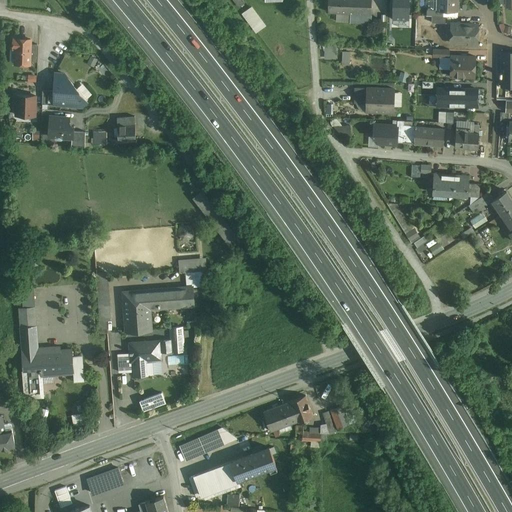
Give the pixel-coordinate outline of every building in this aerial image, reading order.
[(232,0),(238,9),(245,4),(242,0),(232,0)] [(371,0),(328,0),(328,13),(350,14),(372,15),(371,0)] [(392,0),(393,19),(409,19),(409,0),(392,0)] [(437,0),(438,10),(458,11),(458,0),(437,0)] [(251,7),(242,14),(257,33),(266,26),(251,7)] [(372,15),(350,14),(350,23),(371,24),(372,15)] [(464,23),(451,23),(451,33),(454,33),(454,43),(469,43),(471,45),(475,46),(477,43),(478,26),(468,26),(464,23)] [(31,39),(14,38),(14,48),(17,48),(16,63),(30,64),(30,62),(30,44),(31,39)] [(37,44),(30,44),(30,62),(38,62),(38,45),(37,44)] [(324,46),(324,60),(335,60),(336,46),(324,46)] [(449,50),(434,49),(434,57),(449,57),(449,50)] [(342,63),(350,64),(351,53),(342,52),(342,63)] [(511,53),(504,53),(504,64),(502,64),(502,73),(499,73),(500,76),(500,83),(502,83),(502,85),(511,85),(511,53)] [(475,56),(452,56),(451,77),(474,77),(475,56)] [(63,73),(55,73),(55,90),(54,104),(82,106),(87,100),(63,73)] [(477,89),(437,89),(437,107),(477,107),(477,89)] [(367,90),(356,90),(355,105),(367,105),(367,90)] [(381,90),(367,90),(367,105),(367,113),(380,114),(381,90)] [(394,91),(381,90),(380,114),(393,114),(394,91)] [(36,96),(17,95),(17,115),(35,116),(36,96)] [(506,112),(501,112),(500,125),(507,126),(507,125),(510,125),(510,121),(511,113),(506,112)] [(70,117),(51,116),(49,133),(52,133),(57,139),(61,139),(64,137),(72,138),(73,138),(74,130),(74,126),(72,126),(69,121),(69,120),(70,117)] [(135,117),(117,118),(118,126),(135,125),(135,117)] [(135,125),(118,126),(118,142),(136,141),(135,125)] [(397,128),(375,127),(374,139),(379,139),(378,144),(396,145),(397,144),(397,128)] [(416,128),(404,127),(402,144),(414,145),(416,128)] [(350,128),(335,129),(345,140),(351,139),(350,128)] [(445,130),(416,128),(414,145),(443,147),(445,130)] [(86,131),(74,130),(73,138),(72,138),(72,146),(85,147),(86,131)] [(106,132),(94,132),(94,144),(106,144),(106,132)] [(470,133),(456,132),(455,148),(478,149),(479,133),(473,133),(470,133)] [(375,163),(370,165),(373,174),(378,172),(375,163)] [(455,176),(434,175),(433,194),(454,195),(455,176)] [(469,177),(455,176),(454,195),(468,196),(469,177)] [(480,184),(472,184),(471,197),(479,197),(480,184)] [(493,200),(494,201),(502,214),(511,206),(511,200),(506,191),(493,200)] [(202,192),(194,199),(225,239),(233,232),(202,192)] [(488,192),(480,198),(485,205),(487,205),(494,201),(493,200),(488,192)] [(480,198),(469,206),(474,212),(485,205),(480,198)] [(511,206),(502,214),(511,228),(511,206)] [(472,220),(474,227),(485,222),(482,216),(472,220)] [(195,236),(195,226),(180,226),(181,237),(195,236)] [(469,230),(461,235),(464,239),(471,234),(469,230)] [(426,236),(414,244),(417,249),(429,241),(426,236)] [(439,244),(430,250),(435,256),(443,250),(439,244)] [(198,261),(178,262),(179,273),(185,273),(185,272),(199,271),(198,261)] [(199,271),(185,272),(185,273),(187,287),(193,287),(203,287),(203,271),(199,271)] [(108,278),(97,279),(101,333),(108,333),(107,321),(111,321),(108,278)] [(187,287),(123,292),(127,332),(151,330),(150,309),(194,305),(193,287),(187,287)] [(35,307),(19,308),(20,327),(36,325),(35,307)] [(195,321),(191,320),(190,323),(200,326),(203,317),(197,315),(195,321)] [(36,325),(20,327),(22,349),(38,348),(36,325)] [(183,333),(171,334),(172,341),(172,350),(172,352),(184,351),(183,333)] [(159,341),(144,343),(144,344),(132,346),(133,352),(130,352),(130,353),(131,353),(132,360),(133,360),(134,375),(144,374),(144,375),(145,375),(144,360),(160,358),(160,359),(161,359),(160,351),(159,341)] [(172,341),(159,341),(160,351),(172,350),(172,341)] [(61,353),(53,354),(51,347),(38,348),(22,349),(23,371),(42,369),(42,372),(54,371),(54,375),(64,375),(63,373),(74,373),(72,349),(61,350),(61,353)] [(168,356),(169,364),(189,364),(189,355),(168,356)] [(42,369),(23,371),(25,394),(32,393),(32,397),(44,396),(42,372),(42,369)] [(167,391),(144,399),(148,410),(171,401),(167,391)] [(305,395),(264,411),(272,431),(298,421),(313,416),(305,395)] [(349,425),(342,406),(331,410),(338,429),(349,425)] [(329,411),(323,413),(329,435),(335,433),(329,411)] [(356,422),(352,411),(346,413),(350,425),(356,422)] [(0,415),(0,450),(15,447),(12,430),(5,431),(2,416),(0,415)] [(304,425),(297,424),(295,440),(326,442),(326,433),(321,432),(310,431),(303,431),(304,425)] [(187,458),(237,441),(232,426),(182,443),(187,458)] [(269,448),(195,475),(202,494),(239,481),(238,479),(275,465),(276,466),(276,465),(269,447),(269,448)] [(118,468),(95,476),(87,479),(93,493),(123,482),(118,468)] [(62,501),(77,496),(73,484),(58,489),(62,501)] [(147,501),(149,509),(150,511),(168,511),(164,496),(147,501)] [(147,501),(140,503),(142,511),(149,509),(147,501)]
